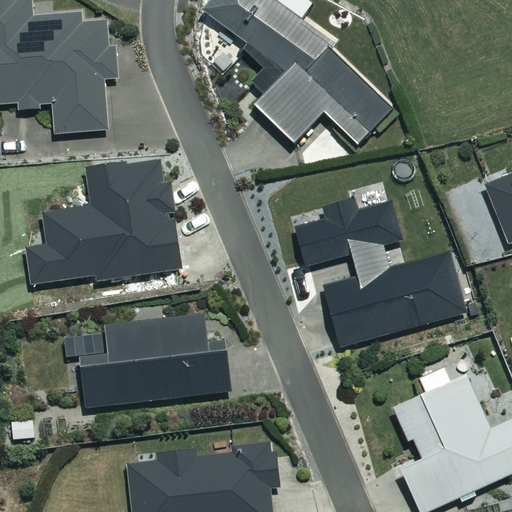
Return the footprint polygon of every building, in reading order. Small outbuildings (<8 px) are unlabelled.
[(22,0),(0,0),(0,160),(1,160),(0,118),(0,109),(55,107),(56,137),(109,135),(107,82),(118,82),(116,48),(111,48),(110,27),(37,29),(36,6),(23,7),(22,0)] [(338,54),(266,0),(223,0),(207,21),(272,70),(256,91),(271,102),(259,117),(303,150),(325,120),(366,151),(397,110),(332,61),(338,54)] [(166,192),(164,170),(89,177),(93,215),(46,220),(50,252),(28,254),(31,286),(183,270),(175,191),(166,192)] [(511,182),(489,191),(511,248),(511,247),(511,182)] [(362,219),(359,209),(323,219),(326,228),(299,236),(309,271),(357,258),(364,283),(328,293),(344,349),(468,314),(452,259),(394,276),(386,250),(405,245),(396,210),(362,219)] [(213,362),(208,321),(82,334),(90,410),(234,395),(231,360),(213,362)] [(511,429),(495,437),(473,385),(400,416),(423,471),(407,478),(421,511),(443,511),(511,483),(511,429)] [(41,426),(17,429),(20,448),(43,445),(41,426)] [(284,490),(280,453),(129,468),(133,511),(274,511),(272,492),(284,490)]
